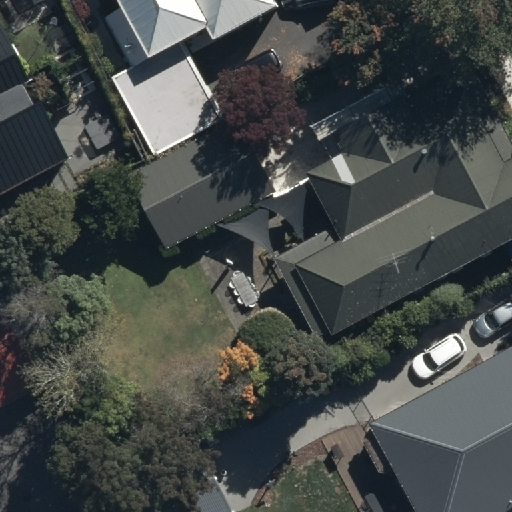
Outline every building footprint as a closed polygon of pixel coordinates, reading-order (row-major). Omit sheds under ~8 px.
[(121,0),(104,9),(132,63),(112,73),(152,151),(225,114),(183,31),(205,20),(211,31),(272,0),(121,0)] [(0,194),(68,158),(0,32),(0,194)] [(320,334),(511,229),(511,142),(463,53),(335,123),(346,141),(305,164),(336,221),(276,254),(320,334)] [(235,119),(127,176),(165,248),(273,191),(235,119)] [(0,304),(0,399),(47,377),(11,299),(0,304)] [(492,511),(511,501),(511,339),(372,417),(379,428),(365,436),(382,468),(392,462),(420,511),(492,511)] [(143,511),(224,511),(231,509),(208,455),(133,488),(143,511)]
